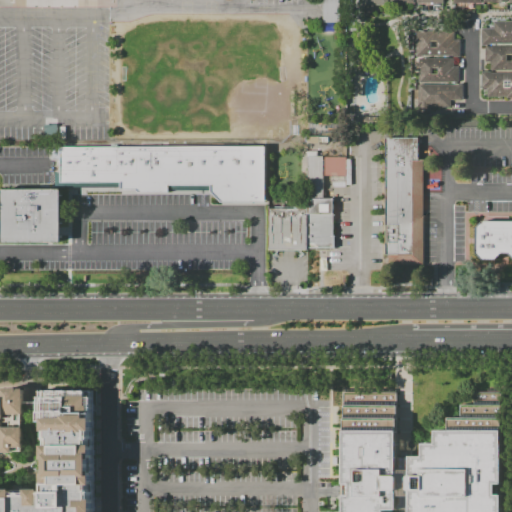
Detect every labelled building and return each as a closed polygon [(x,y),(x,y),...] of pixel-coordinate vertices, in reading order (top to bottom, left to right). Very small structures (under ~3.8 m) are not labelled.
[(339,0),(340,22),(323,23),(323,0),(339,0)] [(511,44),(486,44),(486,45),(481,45),(481,28),(493,28),(493,21),(511,21),(511,44)] [(459,40),(459,56),(453,56),(453,55),(418,55),(418,56),(416,56),(416,30),(434,30),(434,31),(454,31),(454,40),(459,40)] [(511,46),(511,70),(491,70),(491,62),(486,62),(486,46),(511,46)] [(458,66),(458,81),(418,81),(418,57),(453,57),(453,66),(458,66)] [(511,72),(511,98),(507,98),(507,96),(488,97),(488,88),(482,88),(482,71),(491,71),(491,72),(511,72)] [(462,83),(463,100),(451,100),(451,107),(430,107),(430,112),(418,112),(418,85),(458,85),(458,83),(462,83)] [(384,139),(420,140),(419,264),(384,264),(384,139)] [(59,146),(267,145),(267,202),(222,202),(210,191),(140,192),(137,188),(120,189),(120,182),(60,182),(59,146)] [(268,208),(306,208),(307,176),(301,176),(301,150),(316,150),(316,155),(345,156),(345,175),(344,175),(344,180),(332,180),(332,174),(322,174),(322,197),(332,197),(332,234),(334,234),(334,247),(306,247),(306,249),(268,249),(268,208)] [(0,187),(60,187),(61,241),(0,241),(0,187)] [(480,221),(511,221),(511,257),(508,252),(502,252),(495,258),(483,259),(477,253),(476,227),(480,221)] [(0,394),(3,394),(3,388),(24,388),(24,451),(3,451),(3,446),(0,446),(0,394)] [(38,390),(38,421),(45,421),(45,491),(0,491),(0,511),(93,511),(93,389),(38,390)] [(506,511),(506,492),(498,492),(498,483),(505,483),(505,395),(470,395),(470,406),(458,406),(458,417),(448,418),(448,428),(434,428),(435,443),(423,443),(423,456),(409,456),(409,470),(403,470),(398,470),(398,392),(344,392),(344,484),(350,484),(350,495),(344,495),(344,511),(385,511),(385,510),(401,510),(408,510),(408,511),(506,511)]
